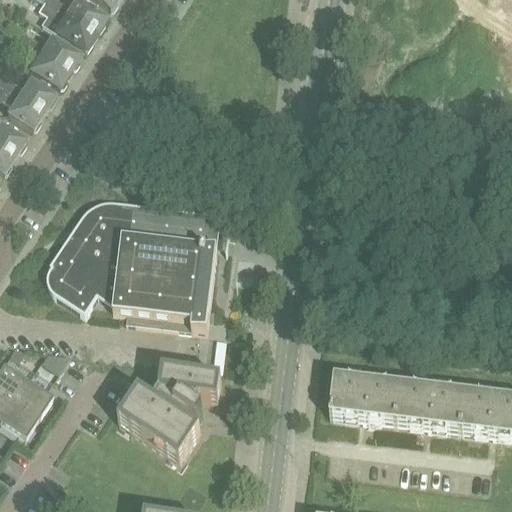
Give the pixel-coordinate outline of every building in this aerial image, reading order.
[(48,0),(44,8),(46,9),(96,41),(100,36),(103,36),(106,30),(105,27),(107,25),(78,6),(73,15),(50,0),(48,0)] [(122,2),(118,0),(87,0),(86,2),(111,18),(112,17),(114,18),(119,11),(117,10),(122,2)] [(96,41),(46,9),(44,8),(38,17),(46,23),(42,29),(44,30),(86,57),(87,55),(90,55),(94,49),(93,47),(96,41)] [(68,85),(71,80),(17,44),(16,45),(0,34),(0,47),(33,69),(29,75),(32,77),(61,95),(62,94),(65,93),(69,88),(68,85)] [(75,75),(78,74),(81,70),(80,67),(81,64),(53,46),(48,53),(30,41),(29,43),(21,38),(17,44),(71,80),(75,75)] [(50,113),(51,114),(56,107),(55,106),(56,103),(30,86),(24,95),(0,78),(0,91),(2,93),(45,120),(50,113)] [(40,128),(45,120),(2,93),(0,91),(0,103),(14,113),(9,120),(34,137),(35,136),(37,137),(42,129),(40,128)] [(0,155),(15,165),(20,158),(23,157),(26,153),(25,151),(27,148),(1,131),(0,132),(0,155)] [(15,165),(0,155),(0,178),(5,182),(6,180),(9,180),(12,175),(11,173),(15,165)] [(127,322),(126,330),(208,340),(221,225),(113,212),(104,212),(96,215),(89,220),(83,226),(52,275),(53,276),(51,279),(49,294),(58,305),(86,323),(98,304),(114,315),(113,321),(127,322)] [(14,356),(9,363),(18,368),(25,358),(14,356)] [(63,362),(53,378),(58,382),(69,366),(71,363),(63,362)] [(0,377),(0,398),(15,409),(28,388),(4,372),(0,377)] [(200,409),(218,411),(222,388),(162,379),(159,402),(154,409),(139,399),(122,424),(118,430),(130,438),(168,463),(180,471),(200,439),(183,428),(186,425),(196,432),(203,422),(196,417),(200,409)] [(331,424),(396,432),(401,393),(336,385),(331,424)] [(53,404),(28,388),(15,409),(40,425),(53,404)] [(467,401),(401,393),(396,432),(462,440),(467,401)] [(0,428),(1,429),(15,409),(0,398),(0,428)] [(462,440),(497,444),(511,445),(511,406),(467,401),(462,440)] [(26,446),(40,425),(15,409),(1,429),(26,446)]
